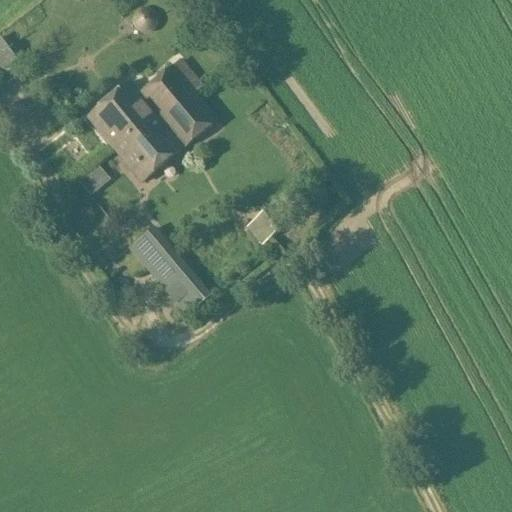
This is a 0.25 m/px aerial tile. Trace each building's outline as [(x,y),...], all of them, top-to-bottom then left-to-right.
[(1,38),(0,38),(0,67),(15,57),(1,38)] [(160,125),(195,95),(173,69),(141,96),(131,83),(87,120),(116,154),(156,120),(160,125)] [(218,123),(195,95),(160,125),(156,120),(116,154),(143,186),(218,123)] [(247,229),(262,248),(290,224),(277,206),(247,229)] [(155,230),(129,250),(186,320),(212,298),(155,230)]
